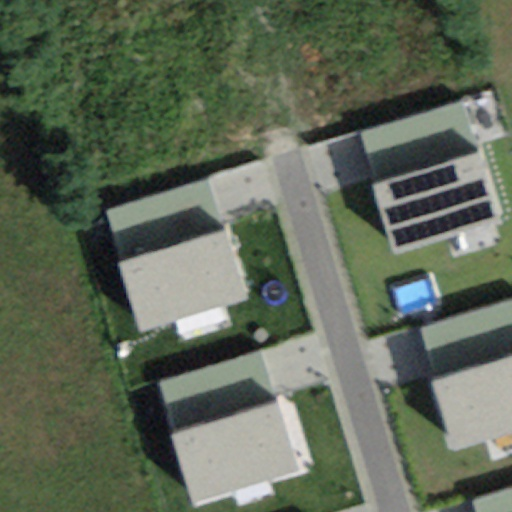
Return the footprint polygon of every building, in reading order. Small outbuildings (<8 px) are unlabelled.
[(365,126),(400,252),(511,222),(477,96),(365,126)] [(107,211),(152,339),(263,301),(219,172),(107,211)] [(511,295),(421,326),(465,456),(511,440),(511,295)] [(279,348),(161,379),(195,509),(313,478),(279,348)] [(511,511),(511,488),(473,501),(476,511),(511,511)]
